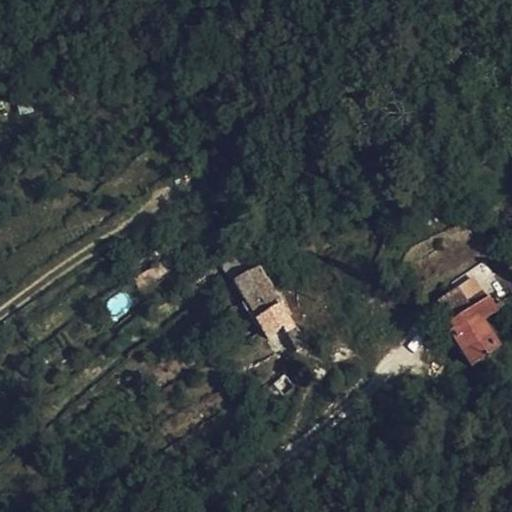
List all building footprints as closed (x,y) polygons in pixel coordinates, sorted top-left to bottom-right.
[(267,268),(259,256),(236,272),(243,283),(267,268)] [(249,295),(273,279),(267,268),(243,283),(249,295)] [(254,302),(277,286),(273,279),(249,295),(254,302)] [(458,326),(481,355),(505,337),(483,310),(472,296),(462,282),(443,297),(462,322),(458,326)] [(259,310),(283,295),(277,286),(254,302),(259,310)] [(472,296),(483,310),(499,301),(496,298),(487,286),(472,296)] [(124,289),(103,303),(114,320),(136,305),(124,289)] [(503,290),(496,298),(499,301),(507,293),(503,290)] [(269,329),(294,313),(283,295),(259,310),(269,329)]
